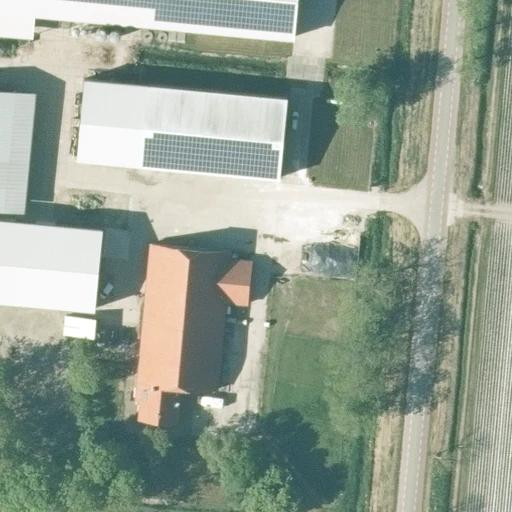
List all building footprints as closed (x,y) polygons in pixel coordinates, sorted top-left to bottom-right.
[(0,0),(0,10),(34,13),(255,34),(293,37),(296,0),(0,0)] [(85,79),(77,158),(280,177),(288,98),(85,79)] [(0,208),(5,209),(16,90),(0,88),(0,208)] [(108,243),(127,244),(130,193),(111,191),(108,243)] [(0,218),(0,298),(95,307),(102,228),(0,218)] [(135,401),(140,401),(138,419),(175,423),(179,387),(216,391),(225,303),(247,305),(251,263),(229,261),(230,252),(151,244),(135,401)]
